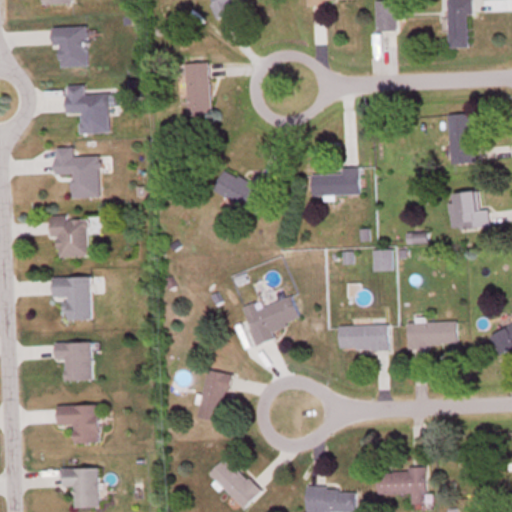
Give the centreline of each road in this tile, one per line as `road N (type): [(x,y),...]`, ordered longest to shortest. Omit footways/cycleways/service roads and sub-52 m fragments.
road 1 (residential): [(12,511),(0,215)]
road 2 (residential): [(283,84),(511,76)]
road 3 (residential): [(285,411),(511,401)]
